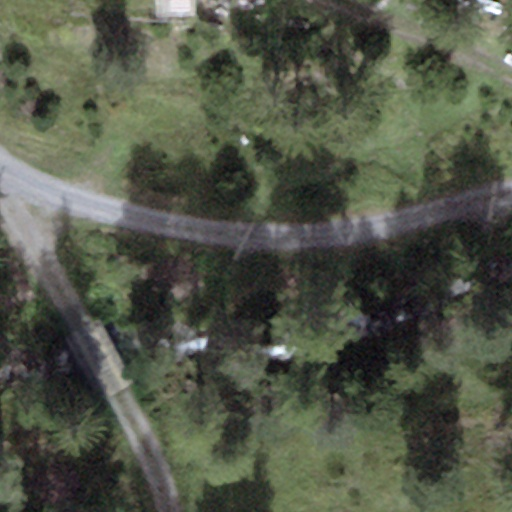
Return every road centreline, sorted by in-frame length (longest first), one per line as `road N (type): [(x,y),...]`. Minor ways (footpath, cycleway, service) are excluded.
road 1 (track): [(0,179),(151,228),(308,241),(407,223),(511,190)]
road 2 (track): [(171,511),(136,418),(0,180)]
road 3 (track): [(337,0),(511,74)]
